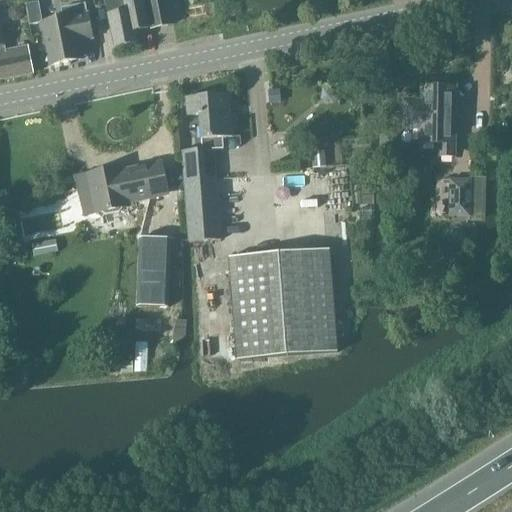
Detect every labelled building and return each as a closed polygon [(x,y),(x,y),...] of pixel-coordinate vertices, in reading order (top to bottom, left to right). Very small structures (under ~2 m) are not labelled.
[(44,0),(31,0),(30,14),(43,15),(44,0)] [(106,0),(115,47),(136,44),(133,31),(146,29),(140,0),(106,0)] [(173,25),(168,0),(145,0),(151,29),(173,25)] [(63,18),(42,23),(50,66),(81,60),(78,42),(93,39),(88,14),(86,4),(61,9),(63,18)] [(12,8),(9,12),(9,18),(14,21),(19,21),(23,16),(22,11),(18,7),(12,8)] [(0,81),(33,76),(29,48),(4,52),(0,30),(0,81)] [(280,91),(270,91),(271,105),(281,104),(280,91)] [(440,156),(453,156),(453,93),(424,93),(423,104),(406,104),(406,122),(422,122),(422,141),(440,141),(440,156)] [(202,141),(203,150),(183,152),(189,244),(220,242),(214,151),(223,151),(222,140),(232,139),(229,95),(186,98),(188,117),(198,116),(200,141),(202,141)] [(338,134),(327,134),(328,146),(339,146),(338,134)] [(118,170),(90,176),(98,215),(103,214),(107,216),(120,213),(122,210),(126,209),(125,204),(167,195),(161,166),(119,175),(118,170)] [(450,217),(471,217),(471,181),(450,181),(450,217)] [(139,240),(137,308),(168,309),(171,241),(147,240),(139,240)] [(55,241),(32,246),(35,257),(58,253),(55,241)] [(339,354),(330,252),(229,259),(237,361),(339,354)] [(133,362),(121,362),(122,374),(133,374),(133,362)]
